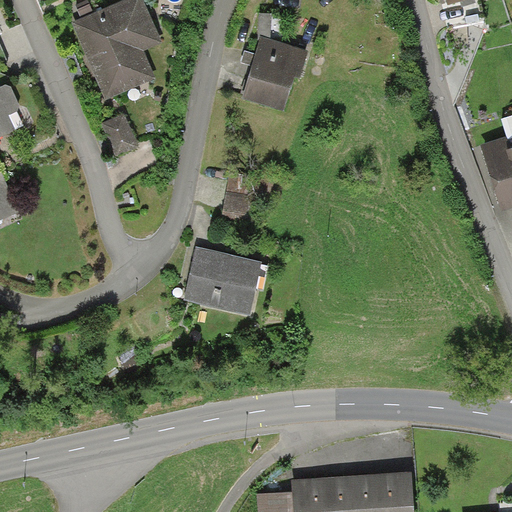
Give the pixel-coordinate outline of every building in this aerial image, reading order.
[(143,0),(129,0),(73,24),(90,62),(106,101),(156,79),(144,50),(162,43),(143,0)] [(261,38),(271,41),(271,14),(259,14),(259,41),(260,41),(261,38)] [(252,66),(242,100),(284,113),(295,79),(301,81),(309,53),(271,41),(261,38),(260,41),(256,55),(255,59),(252,66)] [(255,59),(256,55),(246,52),(242,63),(252,66),(255,59)] [(11,88),(6,85),(0,87),(0,221),(19,213),(0,171),(0,138),(15,131),(9,116),(17,112),(20,107),(11,88)] [(124,115),(102,124),(117,157),(139,148),(124,115)] [(511,208),(511,139),(508,141),(507,138),(481,146),(502,212),(511,208)] [(230,174),(222,217),(258,223),(262,202),(265,180),(230,174)] [(283,184),(265,180),(262,202),(279,205),(283,184)] [(197,247),(184,302),(250,317),(263,263),(216,252),(197,247)] [(134,344),(117,351),(125,370),(142,363),(134,344)] [(414,511),(412,473),(293,481),(294,493),(295,511),(414,511)] [(295,511),(294,493),(257,496),(257,511),(295,511)]
